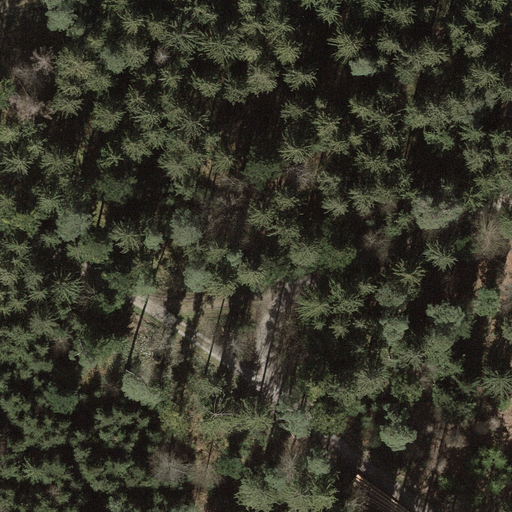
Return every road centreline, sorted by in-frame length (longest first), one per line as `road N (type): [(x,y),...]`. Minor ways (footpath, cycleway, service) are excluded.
road 1 (track): [(138,300),(290,285),(511,206)]
road 2 (track): [(138,300),(426,511)]
road 3 (track): [(0,218),(138,300)]
